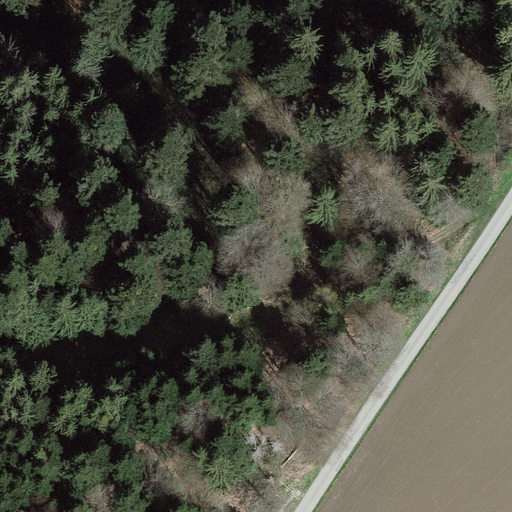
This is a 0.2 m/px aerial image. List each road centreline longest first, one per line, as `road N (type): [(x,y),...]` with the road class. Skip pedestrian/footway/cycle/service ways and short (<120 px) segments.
road 1 (unclassified): [(511,200),(303,511)]
road 2 (track): [(0,65),(112,15),(125,0)]
